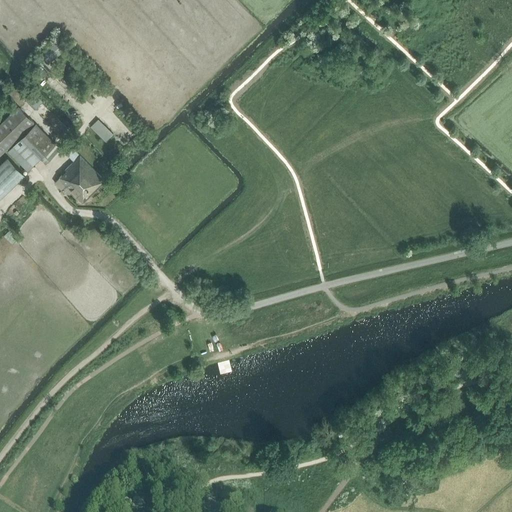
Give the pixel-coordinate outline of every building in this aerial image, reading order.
[(66,48),(58,39),(42,53),(49,62),(66,48)] [(21,94),(35,109),(43,101),(29,87),(21,94)] [(0,155),(34,123),(19,107),(0,123),(0,155)] [(98,119),(90,126),(105,141),(113,133),(98,119)] [(51,159),(61,150),(36,125),(14,146),(34,166),(46,154),(51,159)] [(8,151),(28,172),(34,166),(14,146),(8,151)] [(73,161),(79,155),(80,155),(72,147),(66,154),(73,161)] [(83,203),(105,182),(79,155),(73,161),(74,162),(65,170),(67,171),(59,179),(83,203)] [(0,199),(25,175),(8,157),(0,164),(0,199)] [(14,233),(10,229),(4,236),(13,244),(16,240),(12,236),(14,233)]
